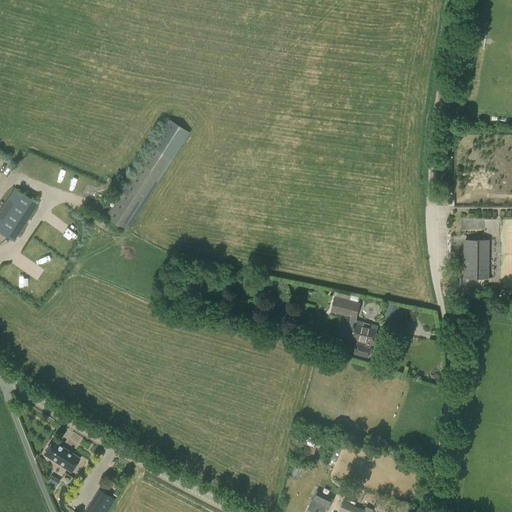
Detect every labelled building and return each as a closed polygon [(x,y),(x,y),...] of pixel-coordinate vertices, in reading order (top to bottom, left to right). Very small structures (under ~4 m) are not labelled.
[(167,120),(105,217),(125,231),(188,133),(167,120)] [(0,210),(0,232),(13,241),(38,203),(15,188),(0,210)] [(472,221),(472,229),(488,228),(488,220),(472,221)] [(464,279),(488,279),(489,270),(489,240),(464,240),(464,270),(464,279)] [(33,294),(40,293),(39,286),(32,287),(33,294)] [(330,311),(356,318),(360,303),(334,296),(330,311)] [(394,304),(388,302),(384,319),(390,320),(394,304)] [(372,346),(370,346),(371,343),(372,343),(375,329),(363,326),(363,323),(356,321),(355,323),(354,323),(350,338),(366,342),(366,345),(356,343),(354,354),(369,358),(372,346)] [(329,455),(336,458),(342,443),(335,440),(329,455)] [(52,441),(44,454),(70,471),(79,458),(61,447),(62,446),(59,445),(52,441)] [(52,474),(47,481),(56,487),(61,480),(52,474)] [(332,499),(335,492),(325,487),(322,494),(332,499)] [(105,511),(114,499),(99,490),(85,511),(105,511)] [(323,511),(325,508),(328,509),(332,499),(317,492),(306,511),(323,511)] [(339,510),(342,511),(371,511),(373,510),(366,507),(364,509),(343,501),(339,510)]
